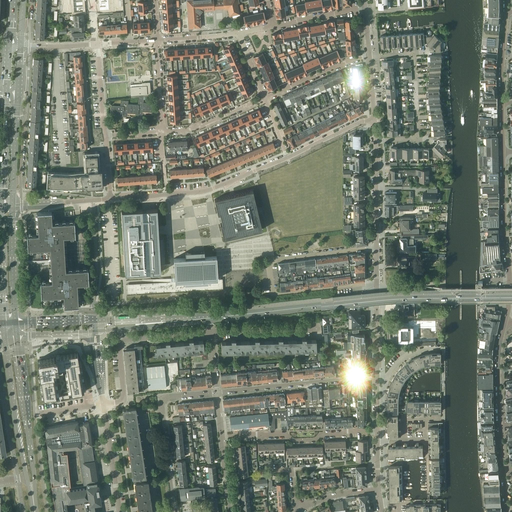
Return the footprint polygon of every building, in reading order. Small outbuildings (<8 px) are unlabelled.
[(189,29),(189,30),(190,30),(191,30),(192,30),(192,29),(192,28),(200,27),(199,13),(202,10),(214,10),(214,9),(224,8),(224,9),(228,9),(229,16),(240,14),(237,3),(240,3),(238,0),(186,0),(189,28),(189,29)] [(487,14),(487,15),(501,16),(501,8),(500,0),(485,0),(486,7),(486,14),(487,14)] [(36,16),(36,22),(45,23),(46,7),(37,6),(36,13),(35,16),(36,16)] [(485,20),(485,24),(493,24),(493,23),(500,23),(500,18),(501,16),(487,15),(487,20),(485,20)] [(341,32),(338,32),(339,39),(354,38),(352,20),(345,20),(344,19),(343,19),(344,32),(341,32)] [(45,23),(36,22),(35,29),(35,32),(35,39),(44,39),(45,23)] [(74,33),(72,33),(72,39),(84,38),(85,38),(85,32),(84,32),(84,26),(73,27),(74,33)] [(427,43),(430,46),(438,37),(434,34),(432,36),(431,36),(431,32),(430,31),(428,31),(427,32),(427,34),(424,35),(425,42),(427,41),(427,43)] [(490,48),(490,53),(497,53),(499,37),(484,35),(488,36),(487,47),(490,48)] [(438,37),(430,46),(434,49),(436,49),(436,52),(443,51),(443,48),(441,48),(441,43),(442,41),(438,37)] [(228,47),(224,49),(226,54),(235,50),(233,45),(231,45),(231,44),(227,46),(228,47)] [(235,50),(226,54),(228,58),(237,54),(235,50)] [(337,50),(332,52),(336,61),(341,59),(337,50)] [(80,52),(70,53),(70,55),(73,57),(74,62),(82,61),(82,59),(82,56),(80,56),(80,52)] [(332,52),(327,54),(331,63),(336,61),(332,52)] [(262,53),(253,56),(255,61),(264,57),(262,53)] [(237,54),(228,58),(230,63),(239,59),(237,54)] [(327,54),(323,56),(327,65),(331,63),(327,54)] [(318,57),(317,57),(322,67),(327,65),(323,56),(318,58),(318,57)] [(264,57),(255,61),(257,66),(267,62),(267,61),(266,62),(264,57)] [(317,57),(313,59),(316,68),(321,66),(322,67),(317,57)] [(33,68),(33,74),(42,75),(43,58),(34,58),(34,65),(33,65),(33,68)] [(383,66),(384,66),(394,66),(393,58),(387,58),(387,60),(382,61),(383,66)] [(239,59),(230,63),(232,68),(241,64),(239,59)] [(313,59),(308,61),(311,70),(316,68),(313,59)] [(486,59),(485,68),(487,68),(487,67),(497,68),(497,60),(486,59)] [(308,61),(303,63),(307,73),(307,72),(311,70),(308,61)] [(267,62),(257,66),(258,66),(259,66),(261,71),(270,67),(267,62)] [(303,65),(298,67),(302,75),(307,73),(303,63),(302,63),(303,65)] [(241,64),(232,68),(234,72),(243,68),(241,64)] [(270,67),(261,71),(263,75),(272,72),(270,67)] [(298,67),(294,69),(298,78),(302,75),(298,67)] [(360,67),(352,67),(352,72),(353,72),(354,76),(360,75),(360,70),(360,68),(360,67)] [(243,68),(234,72),(236,77),(235,77),(235,78),(245,73),(243,68)] [(294,69),(289,71),(293,80),(298,78),(294,69)] [(289,71),(284,73),(288,82),(293,80),(289,71)] [(340,71),(335,73),(339,82),(344,80),(340,71)] [(272,72),(263,75),(265,80),(264,81),(274,76),(272,72)] [(245,73),(235,78),(237,82),(246,78),(244,74),(245,73)] [(335,73),(330,75),(335,84),(336,86),(336,89),(341,86),(340,84),(339,82),(335,73)] [(32,84),(32,91),(41,91),(42,81),(42,75),(33,74),(33,81),(32,81),(32,84)] [(330,75),(326,77),(330,86),(331,89),(334,88),(332,85),(335,84),(330,75)] [(354,80),(354,84),(361,83),(360,75),(354,76),(352,76),(353,80),(354,80)] [(274,76),(264,81),(266,86),(275,82),(273,77),(274,77),(274,76)] [(326,77),(321,79),(325,88),(330,86),(326,77)] [(246,78),(237,82),(239,87),(248,83),(246,78)] [(321,79),(316,81),(320,90),(325,88),(321,79)] [(316,81),(311,83),(315,92),(320,90),(316,81)] [(131,97),(138,97),(144,96),(148,96),(148,94),(150,93),(150,83),(150,82),(142,83),(142,86),(130,87),(131,97)] [(275,82),(266,86),(268,90),(277,87),(275,82)] [(248,83),(239,87),(241,92),(250,88),(248,83)] [(311,83),(306,85),(310,95),(315,92),(311,83)] [(355,89),(355,92),(362,92),(361,83),(354,84),(353,84),(353,89),(355,89)] [(306,85),(302,88),(306,97),(310,95),(306,85)] [(485,91),(485,97),(497,97),(497,92),(497,91),(497,90),(496,86),(493,86),(493,91),(489,92),(489,91),(486,91),(485,91)] [(250,88),(241,92),(243,96),(247,95),(248,96),(251,94),(251,93),(252,93),(250,88)] [(302,88),(297,90),(301,99),(304,98),(306,97),(302,88)] [(386,93),(386,97),(398,96),(398,89),(396,89),(396,91),(387,91),(387,93),(386,93)] [(297,90),(292,92),(296,101),(298,105),(302,103),(301,99),(297,90)] [(31,107),(40,108),(41,91),(32,91),(32,98),(31,98),(31,100),(32,100),(31,107)] [(292,92),(287,94),(292,105),(294,104),(293,102),(296,101),(292,92)] [(355,92),(354,92),(354,97),(355,97),(356,101),(356,104),(360,106),(362,106),(362,104),(360,104),(359,101),(362,100),(362,92),(355,92)] [(227,93),(222,95),(225,104),(231,102),(227,93)] [(292,105),(287,94),(282,96),(287,107),(292,105)] [(222,95),(217,97),(221,106),(225,104),(222,95)] [(144,96),(138,97),(139,97),(138,105),(128,104),(128,101),(128,100),(121,100),(120,106),(111,105),(111,114),(123,115),(123,112),(127,112),(127,113),(138,113),(138,114),(138,111),(142,111),(152,112),(152,103),(143,103),(144,96)] [(217,97),(212,99),(216,108),(221,106),(217,97)] [(349,98),(347,99),(351,107),(349,108),(353,117),(357,115),(352,104),(351,104),(351,102),(349,98)] [(212,99),(208,101),(211,110),(216,108),(212,99)] [(208,101),(203,104),(207,112),(211,110),(208,101)] [(352,102),(351,102),(351,104),(352,104),(357,115),(363,112),(363,106),(362,106),(360,106),(356,104),(352,102)] [(273,105),(277,114),(286,110),(285,107),(281,109),(279,103),(273,105)] [(497,103),(480,103),(480,104),(484,104),(484,112),(497,112),(497,103)] [(203,104),(198,106),(202,115),(207,112),(203,104)] [(198,106),(193,108),(197,117),(202,115),(198,106)] [(31,114),(31,121),(39,121),(40,121),(40,115),(40,114),(41,108),(40,108),(31,107),(31,114)] [(346,107),(343,108),(349,119),(353,117),(349,108),(347,109),(346,107)] [(259,109),(254,111),(258,120),(263,118),(259,109)] [(286,110),(277,114),(282,125),(288,122),(284,115),(285,115),(285,113),(287,112),(286,110)] [(254,111),(249,114),(253,122),(258,120),(254,111)] [(344,111),(339,113),(343,122),(348,120),(344,111)] [(339,113),(334,116),(339,124),(343,122),(339,113)] [(249,114),(244,116),(248,125),(253,122),(249,114)] [(244,116),(239,118),(243,127),(248,125),(244,116)] [(334,116),(329,118),(334,127),(339,124),(334,116)] [(239,118),(234,120),(238,129),(243,127),(239,118)] [(329,118),(325,120),(329,129),(334,127),(329,118)] [(234,120),(229,122),(233,131),(238,129),(234,120)] [(325,120),(320,123),(324,131),(329,129),(325,120)] [(30,130),(30,137),(39,138),(39,121),(31,121),(30,121),(30,128),(29,128),(29,130),(30,130)] [(229,122),(224,124),(228,133),(233,131),(229,122)] [(320,123),(315,125),(320,134),(324,131),(320,123)] [(224,124),(219,127),(223,136),(228,133),(224,124)] [(315,125),(311,127),(315,136),(320,134),(315,125)] [(497,125),(482,125),(482,130),(485,130),(485,136),(491,136),(491,133),(497,133),(497,136),(497,131),(497,130),(497,128),(497,127),(497,125)] [(219,127),(214,129),(218,138),(223,136),(219,127)] [(311,127),(306,130),(310,138),(315,136),(311,127)] [(388,129),(387,129),(388,135),(393,135),(393,137),(401,136),(400,128),(398,128),(388,129)] [(214,129),(209,131),(213,140),(218,138),(214,129)] [(304,131),(301,132),(306,141),(310,138),(306,130),(306,129),(303,130),(304,131)] [(353,135),(353,141),(363,141),(363,135),(356,135),(356,129),(349,132),(349,135),(353,135)] [(209,131),(204,133),(208,142),(213,140),(209,131)] [(301,132),(297,134),(301,143),(306,141),(301,132)] [(204,133),(199,135),(203,144),(208,142),(204,133)] [(297,134),(292,137),(296,145),(301,143),(297,134)] [(199,135),(194,138),(198,147),(203,144),(199,135)] [(29,147),(29,154),(38,154),(39,138),(30,137),(29,144),(28,144),(28,147),(29,147)] [(296,145),(292,137),(287,139),(291,148),(296,145)] [(487,138),(487,145),(487,147),(497,147),(497,138),(498,138),(498,137),(487,138)] [(438,142),(435,145),(443,153),(447,149),(445,147),(445,143),(447,143),(447,139),(440,139),(440,142),(438,142)] [(168,146),(165,146),(166,150),(168,150),(172,149),(172,153),(175,153),(175,149),(174,142),(172,142),(172,140),(168,141),(168,142),(168,146)] [(88,141),(80,142),(80,148),(81,150),(85,149),(85,147),(88,147),(88,143),(89,143),(88,141)] [(363,141),(353,141),(353,147),(349,147),(349,153),(356,153),(356,147),(361,147),(361,146),(363,146),(363,141)] [(430,148),(429,148),(429,157),(433,157),(433,155),(437,155),(439,157),(443,153),(435,145),(432,148),(432,150),(430,150),(430,148)] [(481,146),(481,155),(497,154),(497,147),(487,147),(487,145),(486,145),(486,146),(481,146)] [(85,152),(86,171),(88,171),(88,173),(68,174),(47,173),(46,187),(68,188),(89,187),(89,186),(94,185),(94,186),(95,186),(95,188),(103,188),(102,186),(103,186),(101,169),(100,169),(99,151),(85,152)] [(28,163),(28,170),(37,170),(38,154),(29,154),(28,160),(27,163),(28,163)] [(483,167),(483,172),(498,172),(498,155),(497,155),(497,154),(481,155),(479,155),(480,167),(483,167)] [(425,170),(411,170),(411,176),(420,176),(420,182),(429,182),(429,170),(435,170),(435,166),(425,166),(425,170)] [(37,170),(28,170),(27,177),(27,179),(27,186),(36,187),(37,170)] [(411,176),(411,170),(390,170),(390,173),(388,173),(388,179),(390,179),(390,183),(403,183),(403,186),(411,186),(411,181),(408,181),(408,176),(411,176)] [(485,180),(486,182),(499,182),(498,172),(483,172),(483,174),(485,174),(485,180)] [(423,195),(420,195),(420,201),(423,201),(437,201),(440,201),(440,193),(437,193),(437,188),(436,188),(436,186),(431,186),(431,188),(428,188),(428,189),(428,192),(423,192),(423,195)] [(482,199),(499,198),(499,186),(482,186),(482,197),(481,197),(481,199),(482,199)] [(253,190),(214,199),(218,214),(220,213),(222,223),(220,224),(224,238),(262,229),(253,190)] [(385,203),(393,203),(396,203),(397,203),(397,193),(397,192),(396,192),(385,192),(385,193),(385,197),(385,199),(385,203)] [(398,213),(398,210),(413,210),(413,205),(404,205),(385,205),(385,210),(385,215),(396,215),(396,213),(398,213)] [(499,207),(484,207),(484,208),(487,211),(488,211),(488,214),(488,215),(486,217),(486,220),(489,220),(489,215),(498,214),(499,207)] [(142,210),(121,211),(125,274),(146,273),(150,273),(161,272),(161,271),(160,264),(165,264),(163,239),(159,239),(158,235),(159,235),(158,234),(158,227),(158,226),(157,210),(157,209),(146,209),(146,210),(142,210)] [(29,235),(27,235),(28,249),(30,249),(33,249),(37,249),(40,249),(44,248),(47,248),(50,248),(50,255),(51,258),(51,259),(51,260),(51,263),(51,265),(51,268),(51,271),(52,275),(52,279),(52,281),(45,282),(42,282),(41,282),(40,282),(41,294),(41,297),(41,296),(42,296),(43,296),(46,296),(50,296),(53,296),(57,296),(61,295),(63,295),(64,302),(64,305),(64,306),(64,307),(79,306),(78,304),(78,301),(78,297),(78,294),(78,290),(77,287),(77,284),(84,283),(87,283),(88,283),(89,283),(88,269),(86,269),(83,269),(79,269),(76,269),(72,269),(69,270),(66,270),(65,263),(65,260),(65,257),(65,254),(65,250),(64,247),(64,242),(64,239),(64,236),(70,236),(73,236),(75,236),(74,221),(73,221),(69,222),(65,222),(62,222),(58,222),(55,222),(52,223),(52,216),(52,213),(52,211),(37,212),(37,214),(37,217),(38,221),(38,224),(38,228),(38,231),(38,234),(32,235),(29,235)] [(483,220),(483,228),(484,228),(499,227),(499,222),(498,214),(489,215),(489,220),(486,220),(483,220)] [(411,224),(398,224),(398,226),(400,226),(400,230),(403,230),(404,234),(419,234),(419,229),(411,229),(411,224)] [(488,236),(487,236),(487,241),(489,241),(499,240),(498,231),(489,232),(488,232),(488,236)] [(401,245),(398,245),(398,251),(410,251),(416,251),(416,245),(413,245),(413,239),(424,238),(423,235),(401,235),(401,238),(400,238),(401,245)] [(499,240),(489,241),(487,241),(481,241),(480,273),(504,270),(502,261),(501,261),(498,261),(498,259),(500,259),(499,245),(499,240)] [(185,258),(174,258),(175,281),(183,281),(184,281),(185,281),(185,285),(195,284),(198,284),(208,283),(208,279),(209,279),(218,279),(218,278),(216,256),(204,257),(204,251),(185,252),(185,258)] [(402,257),(399,257),(399,266),(413,266),(413,259),(415,259),(415,257),(407,257),(407,256),(402,256),(402,257)] [(350,265),(351,272),(364,270),(364,263),(355,264),(350,265)] [(476,303),(481,303),(482,303),(486,303),(501,303),(501,300),(501,290),(501,287),(482,287),(482,286),(476,286),(476,303)] [(364,305),(363,294),(362,294),(333,298),(334,308),(364,305)] [(400,309),(399,309),(399,315),(402,315),(402,321),(405,321),(404,315),(405,315),(408,315),(408,317),(413,317),(412,314),(414,314),(416,314),(416,309),(415,309),(414,303),(413,303),(409,303),(401,304),(401,307),(401,309),(400,309)] [(482,303),(481,303),(481,307),(485,308),(484,312),(483,311),(482,313),(481,315),(483,317),(500,320),(502,311),(497,310),(497,304),(486,304),(486,303),(482,303)] [(365,320),(364,320),(364,314),(358,314),(358,311),(349,311),(349,318),(349,320),(365,320)] [(479,331),(482,331),(483,331),(496,333),(497,333),(499,320),(491,319),(480,318),(479,326),(479,331)] [(401,343),(407,343),(407,339),(412,339),(412,328),(407,328),(407,324),(401,324),(400,325),(400,327),(401,328),(401,339),(400,340),(400,342),(401,343)] [(482,331),(481,337),(494,339),(496,333),(483,331),(482,331)] [(494,339),(481,337),(479,336),(478,339),(486,341),(485,348),(493,348),(494,339)] [(300,340),(292,341),(292,351),(297,351),(300,351),(305,351),(308,351),(316,351),(316,340),(308,340),(308,341),(306,341),(302,341),(300,341),(300,340)] [(187,342),(179,343),(181,354),(185,353),(188,353),(189,353),(204,351),(203,341),(195,341),(195,342),(193,342),(189,343),(187,343),(187,342)] [(253,341),(245,342),(245,352),(250,352),(253,352),(261,352),(264,352),(269,352),(269,341),(261,341),(261,342),(259,342),(255,342),(253,342),(253,341)] [(276,341),(269,341),(269,352),(273,351),(277,351),(285,351),(288,351),(292,351),(292,341),(285,341),(284,341),(283,341),(278,341),(277,341),(276,341)] [(229,342),(221,342),(222,353),(226,353),(230,352),(238,352),(241,352),(245,352),(245,342),(237,342),(236,342),(231,342),(230,342),(229,342)] [(164,345),(156,345),(157,356),(161,355),(165,355),(173,354),(176,354),(181,354),(179,343),(172,344),(170,344),(166,345),(164,345)] [(124,349),(129,392),(144,390),(142,367),(144,367),(142,345),(134,345),(134,348),(124,349)] [(351,355),(351,358),(364,357),(364,355),(364,354),(364,353),(365,353),(365,352),(366,352),(366,349),(365,349),(365,348),(364,348),(351,348),(351,353),(345,354),(345,350),(336,351),(337,356),(351,355)] [(54,357),(37,360),(40,376),(41,379),(42,387),(42,390),(43,394),(44,397),(44,398),(48,397),(50,397),(51,397),(54,396),(56,396),(71,393),(77,393),(80,392),(81,392),(84,391),(83,388),(82,379),(81,376),(81,372),(80,369),(79,364),(79,361),(78,356),(76,357),(75,353),(60,356),(57,357),(56,357),(54,357)] [(423,355),(417,357),(421,366),(426,365),(423,355)] [(351,358),(351,369),(365,369),(366,368),(366,365),(365,364),(364,364),(364,362),(364,357),(351,358)] [(417,357),(411,359),(417,368),(421,366),(417,357)] [(411,359),(406,363),(412,371),(417,368),(411,359)] [(406,363),(401,367),(409,374),(412,371),(406,363)] [(164,365),(146,367),(148,389),(166,387),(164,365)] [(479,370),(479,374),(489,373),(489,372),(493,372),(493,365),(487,366),(487,367),(486,367),(486,369),(484,369),(483,369),(482,369),(482,370),(479,370)] [(401,367),(397,372),(406,378),(409,374),(401,367)] [(397,372),(394,377),(403,382),(406,378),(397,372)] [(493,388),(493,372),(489,372),(489,373),(479,374),(478,374),(478,388),(480,388),(493,388)] [(394,377),(391,382),(401,386),(403,382),(394,377)] [(186,389),(185,378),(180,379),(177,379),(177,386),(181,386),(181,390),(186,389)] [(391,382),(389,388),(399,391),(401,386),(391,382)] [(305,400),(305,407),(324,406),(324,405),(323,405),(321,387),(307,388),(308,398),(305,398),(305,400)] [(494,404),(494,402),(494,401),(494,399),(494,396),(493,393),(494,393),(493,393),(493,391),(493,388),(480,388),(480,389),(480,392),(480,393),(480,395),(480,396),(480,399),(480,400),(480,402),(480,403),(480,406),(480,408),(481,408),(494,406),(494,404)] [(494,406),(481,408),(478,408),(478,411),(478,412),(478,417),(479,417),(479,418),(478,418),(478,421),(482,421),(482,422),(494,421),(494,420),(494,417),(494,416),(494,412),(494,410),(494,408),(494,406)] [(122,409),(125,427),(138,425),(136,407),(122,409)] [(231,429),(269,426),(269,424),(268,421),(268,418),(268,413),(230,417),(231,429)] [(398,433),(400,433),(401,433),(401,430),(398,430),(398,422),(401,422),(401,419),(399,419),(398,419),(398,414),(388,415),(388,420),(385,420),(386,432),(388,432),(388,438),(399,437),(398,433)] [(365,417),(357,417),(357,420),(352,420),(352,417),(348,417),(348,426),(349,426),(351,426),(351,427),(352,427),(352,426),(357,426),(363,426),(363,423),(366,423),(366,417),(365,417)] [(55,511),(95,511),(94,504),(101,503),(99,495),(98,485),(97,481),(98,481),(95,461),(94,461),(92,449),(91,444),(92,444),(91,437),(90,429),(89,422),(83,423),(83,424),(78,425),(78,421),(44,428),(46,436),(47,443),(51,480),(52,480),(53,484),(52,485),(55,511)] [(125,427),(128,444),(141,442),(138,425),(125,427)] [(481,428),(481,436),(495,435),(495,428),(494,428),(489,428),(481,428)] [(481,443),(481,444),(496,443),(495,435),(481,436),(480,436),(481,436),(482,443),(481,443)] [(128,444),(130,462),(144,460),(141,442),(128,444)] [(407,446),(407,443),(404,443),(404,445),(404,446),(396,446),(396,444),(393,444),(393,446),(389,446),(389,449),(389,459),(395,459),(395,457),(406,456),(406,459),(418,458),(418,456),(423,456),(423,445),(419,446),(419,443),(416,443),(416,446),(407,446)] [(496,443),(481,444),(481,451),(484,451),(496,451),(496,443)] [(144,460),(130,462),(133,479),(146,477),(144,460)] [(483,468),(480,469),(480,472),(488,472),(488,471),(498,471),(497,463),(497,461),(486,462),(484,462),(484,468),(483,468)] [(387,496),(390,496),(390,500),(387,500),(387,501),(403,500),(403,494),(400,494),(400,483),(402,483),(402,471),(400,472),(399,466),(389,466),(389,470),(387,470),(387,473),(389,473),(389,482),(387,482),(387,485),(388,485),(390,485),(390,493),(387,493),(387,496)] [(366,478),(353,479),(354,479),(354,487),(365,485),(366,484),(366,478)] [(134,483),(137,500),(150,498),(148,481),(134,483)] [(271,489),(274,489),(284,488),(284,483),(276,484),(276,486),(274,487),(274,486),(272,486),(272,481),(268,481),(269,489),(269,492),(271,492),(271,489)] [(500,484),(484,485),(486,506),(501,506),(501,505),(500,503),(501,502),(500,495),(498,493),(500,492),(500,484)] [(181,499),(183,511),(186,511),(186,510),(188,510),(188,511),(192,511),(190,498),(204,497),(203,487),(199,488),(199,487),(180,489),(181,499)] [(205,489),(206,497),(216,496),(215,488),(205,489)] [(356,500),(357,504),(369,502),(368,496),(367,495),(346,498),(346,501),(356,500)] [(137,500),(138,511),(152,511),(150,498),(137,500)] [(217,511),(218,511),(216,498),(208,499),(209,511),(217,511)] [(334,511),(344,511),(344,509),(343,509),(342,500),(339,501),(338,500),(337,501),(333,501),(334,511)]
